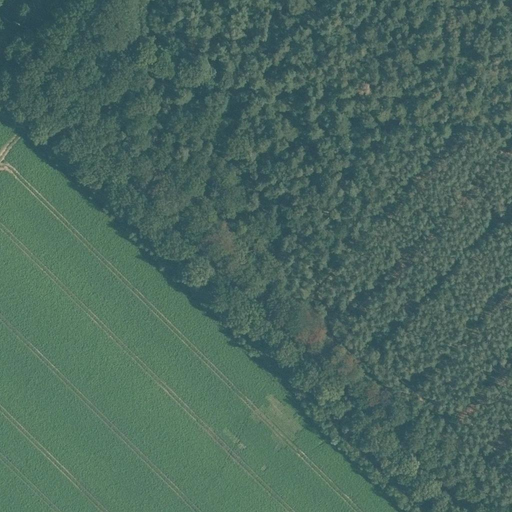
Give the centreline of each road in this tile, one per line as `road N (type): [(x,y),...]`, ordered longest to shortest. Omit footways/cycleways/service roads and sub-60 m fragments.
road 1 (track): [(35,70),(480,511)]
road 2 (track): [(0,99),(104,0)]
